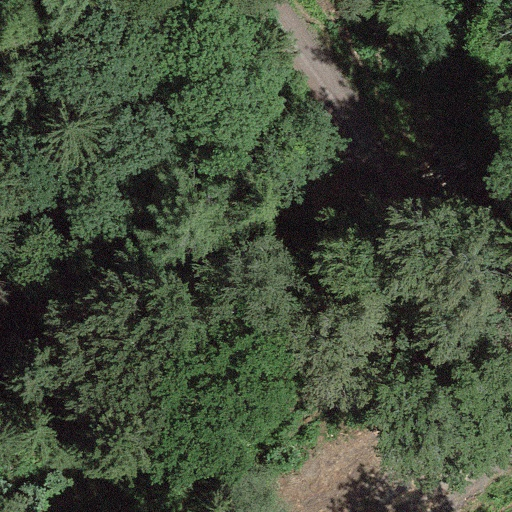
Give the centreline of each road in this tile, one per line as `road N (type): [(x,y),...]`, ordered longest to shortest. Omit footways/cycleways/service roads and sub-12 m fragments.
road 1 (track): [(260,0),(511,297)]
road 2 (track): [(511,444),(403,511)]
